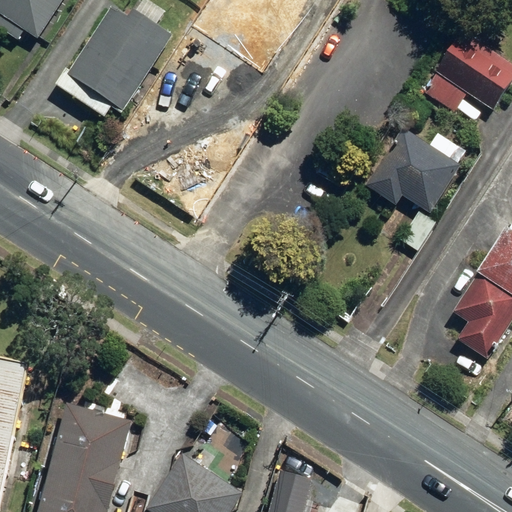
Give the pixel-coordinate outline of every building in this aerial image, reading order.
[(0,0),(0,28),(21,42),(28,30),(42,39),(66,0),(0,0)] [(213,0),(138,103),(193,144),(187,154),(217,176),(272,102),(216,61),(261,0),(213,0)] [(115,8),(71,75),(126,112),(177,36),(141,12),(135,21),(115,8)] [(511,57),(465,26),(436,67),(492,105),(511,75),(511,57)] [(414,109),(427,118),(431,111),(419,103),(414,109)] [(429,126),(443,131),(446,124),(432,118),(429,126)] [(408,196),(435,215),(467,167),(410,130),(372,187),(401,207),(408,196)] [(511,232),(458,313),(473,323),(461,340),(491,360),(511,328),(511,232)] [(0,356),(0,509),(9,511),(37,364),(0,356)] [(74,404),(56,471),(117,487),(134,421),(74,404)] [(150,509),(155,511),(232,511),(245,494),(186,455),(150,509)] [(110,511),(117,487),(56,471),(44,511),(110,511)] [(274,495),(267,511),(299,511),(302,505),(274,495)]
